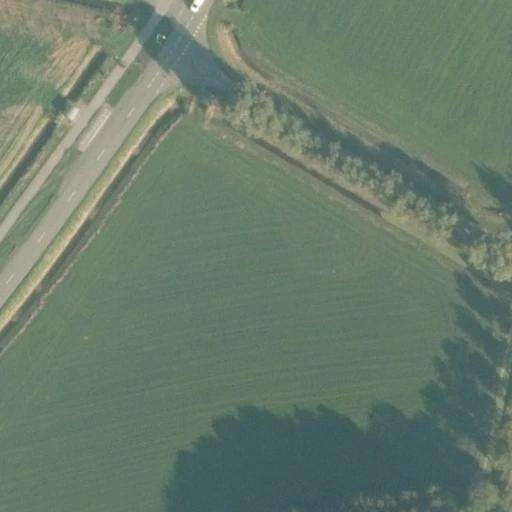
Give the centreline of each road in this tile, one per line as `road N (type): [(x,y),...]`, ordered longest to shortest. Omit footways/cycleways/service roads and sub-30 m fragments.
road 1 (unclassified): [(511,249),(171,51)]
road 2 (secondary): [(0,294),(171,51)]
